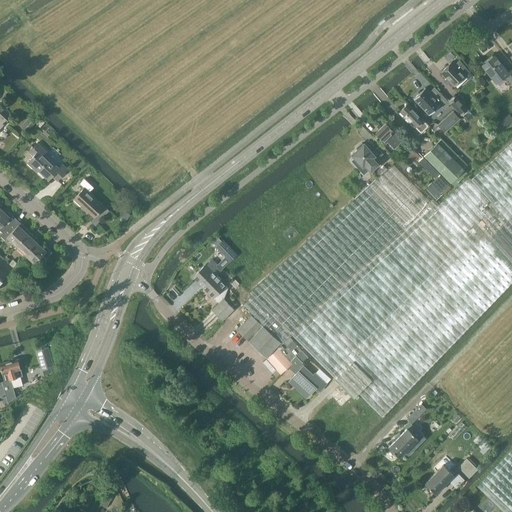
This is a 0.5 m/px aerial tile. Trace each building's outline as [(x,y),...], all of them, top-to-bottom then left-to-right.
[(511,77),(495,55),(482,65),(496,83),(506,76),(511,84),(511,77)] [(473,75),(459,59),(454,64),(452,62),(441,72),(454,86),(465,76),(468,79),(473,75)] [(425,87),(414,99),(429,115),(441,104),(444,108),(449,103),(435,87),(430,92),(425,87)] [(481,90),(474,95),(478,100),(485,95),(481,90)] [(456,96),(449,103),(461,115),(468,109),(456,96)] [(408,104),(402,109),(400,111),(421,133),(429,126),(408,104)] [(453,111),(438,125),(444,132),(459,119),(453,111)] [(29,117),(21,126),(27,131),(35,122),(29,117)] [(386,123),(376,133),(386,144),(387,142),(394,149),(403,141),(386,123)] [(467,165),(441,139),(424,155),(450,182),(467,165)] [(254,316),(253,317),(281,342),(289,336),(291,335),(292,336),(335,378),(334,379),(353,397),(358,392),(382,417),(511,281),(511,141),(470,180),(468,178),(438,205),(433,199),(430,202),(394,164),(249,293),(252,295),(243,304),(254,316)] [(63,164),(59,167),(46,155),(49,152),(38,142),(30,151),(34,155),(28,161),(35,168),(36,167),(49,179),(53,175),(58,180),(68,169),(63,164)] [(371,170),(378,164),(372,158),(375,155),(364,143),(363,145),(362,143),(356,148),(358,149),(352,154),(355,157),(351,160),(359,169),(365,164),(371,170)] [(408,146),(402,153),(411,161),(417,156),(408,146)] [(439,174),(430,182),(440,191),(448,183),(439,174)] [(109,210),(90,192),(94,187),(85,179),(80,183),(85,187),(74,199),(94,217),(91,221),(95,225),(109,210)] [(432,185),(427,190),(436,199),(441,194),(432,185)] [(0,230),(2,232),(16,218),(9,212),(7,214),(0,207),(0,230)] [(126,212),(120,220),(125,223),(131,216),(126,212)] [(16,218),(2,232),(0,234),(0,235),(5,239),(7,237),(16,245),(27,233),(20,226),(22,224),(16,218)] [(25,253),(36,241),(29,235),(31,233),(29,231),(27,233),(16,245),(25,253)] [(237,254),(223,240),(217,246),(226,256),(230,260),(237,254)] [(36,241),(25,253),(39,266),(52,252),(46,246),(44,248),(36,241)] [(193,276),(203,286),(215,275),(230,260),(226,256),(217,264),(212,259),(206,265),(205,264),(193,276)] [(225,285),(215,275),(203,286),(213,297),(225,285)] [(25,284),(18,291),(20,292),(27,290),(29,287),(25,284)] [(211,309),(222,320),(233,309),(223,298),(211,309)] [(281,342),(253,317),(251,315),(237,330),(267,357),(276,347),(281,342)] [(288,367),(292,363),(290,361),(296,356),(303,362),(308,357),(289,336),(281,342),(276,347),(278,348),(268,358),(281,373),(288,367)] [(48,347),(35,350),(41,370),(53,366),(48,347)] [(292,363),(288,367),(295,373),(301,384),(297,389),(307,397),(315,389),(318,392),(326,383),(315,373),(313,375),(303,366),(304,364),(303,362),(296,356),(290,361),(292,363)] [(17,358),(0,362),(0,367),(4,380),(8,379),(8,380),(23,376),(17,358)] [(1,381),(5,393),(8,404),(14,399),(8,380),(8,379),(4,380),(1,381)] [(421,403),(406,418),(411,423),(426,408),(421,403)] [(412,432),(407,428),(389,446),(393,451),(395,453),(395,452),(400,457),(405,451),(408,454),(415,448),(412,445),(418,439),(413,434),(414,433),(412,432)] [(511,510),(511,511),(511,450),(483,482),(511,510)] [(458,467),(467,475),(475,467),(467,458),(458,467)] [(431,488),(436,493),(448,480),(454,475),(449,470),(443,464),(438,470),(425,482),(429,487),(431,489),(431,488)]
